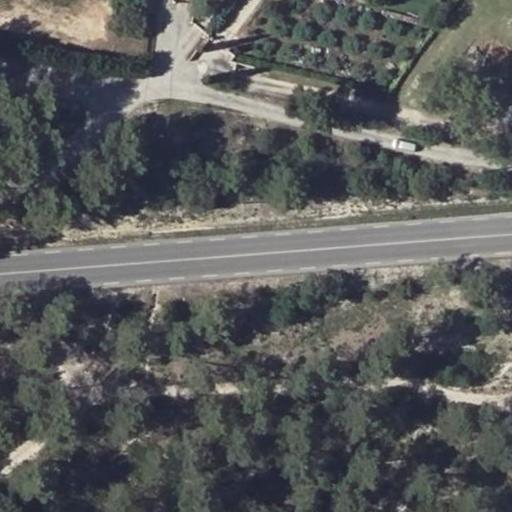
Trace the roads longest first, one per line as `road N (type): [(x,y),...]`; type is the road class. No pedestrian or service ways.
road 1 (track): [(0,473),(130,393),(318,392),(511,408)]
road 2 (tertiary): [(511,232),(0,272)]
road 3 (residential): [(511,164),(465,160),(174,91),(115,89)]
road 4 (residential): [(115,89),(101,132),(59,166),(0,196)]
